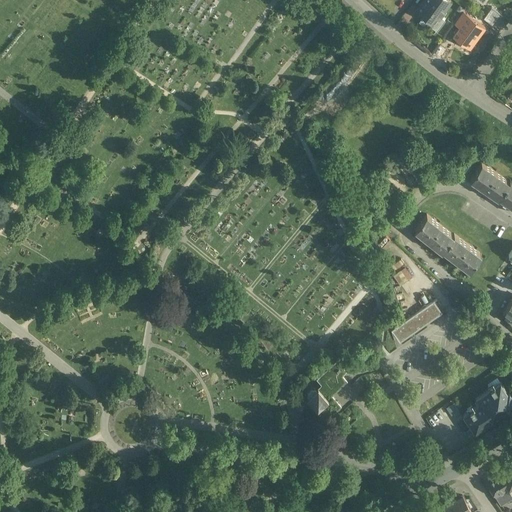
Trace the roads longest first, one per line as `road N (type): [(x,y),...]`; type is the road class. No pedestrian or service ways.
road 1 (residential): [(511,226),(461,188),(430,189),(408,211),(400,237),(511,337)]
road 2 (unclassified): [(471,89),(356,0)]
